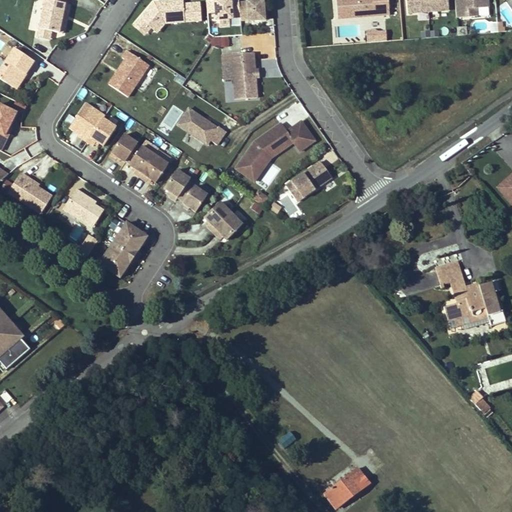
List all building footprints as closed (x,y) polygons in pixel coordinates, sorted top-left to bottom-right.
[(65,0),(44,0),(38,30),(50,33),(61,35),(64,21),(60,20),(62,13),(65,14),(67,5),(65,5),(65,0)] [(239,16),(237,0),(223,0),(214,1),(214,6),(215,21),(218,21),(228,20),(232,20),(231,17),(239,16)] [(389,16),(388,0),(335,0),(338,20),(389,16)] [(448,0),(405,0),(407,15),(450,12),(448,0)] [(488,8),(487,0),(454,0),(456,19),(477,17),(477,9),(488,8)] [(200,22),(199,4),(182,6),(182,1),(154,4),(140,20),(150,29),(155,23),(161,28),(164,25),(200,22)] [(247,3),(239,4),(240,22),(248,21),(248,22),(264,21),(263,1),(246,2),(247,3)] [(492,19),(491,8),(488,8),(477,9),(477,17),(478,20),(492,19)] [(150,29),(140,20),(134,28),(144,36),(150,29)] [(228,20),(218,21),(219,28),(229,28),(228,20)] [(155,23),(150,29),(157,34),(161,28),(155,23)] [(386,28),(366,30),(367,43),(387,40),(386,28)] [(50,33),(38,30),(36,39),(48,42),(50,33)] [(228,35),(208,36),(208,47),(229,46),(228,35)] [(25,77),(35,62),(15,49),(0,71),(0,78),(15,88),(23,76),(25,77)] [(149,66),(127,52),(122,59),(125,61),(109,86),(128,98),(149,66)] [(253,54),(232,56),(235,101),(257,99),(255,79),(254,72),(253,54)] [(23,76),(15,88),(17,90),(25,77),(23,76)] [(104,120),(105,117),(86,104),(70,128),(80,134),(83,136),(82,138),(88,142),(104,120)] [(16,113),(0,105),(0,150),(1,151),(9,137),(6,135),(9,128),(16,113)] [(188,110),(176,127),(206,146),(209,141),(216,146),(225,133),(218,128),(216,129),(188,110)] [(104,120),(88,142),(94,147),(96,144),(97,142),(100,144),(104,147),(117,129),(104,120)] [(313,140),(300,121),(285,131),(280,123),(259,137),(260,139),(256,143),(253,141),(241,160),(252,168),(258,160),(265,164),(270,157),(292,142),(298,151),(313,140)] [(136,148),(138,146),(124,136),(109,158),(116,162),(118,159),(121,161),(125,164),(136,148)] [(125,164),(130,167),(140,151),(136,148),(125,164)] [(134,175),(141,179),(155,158),(142,149),(140,151),(130,167),(133,169),(136,172),(135,174),(134,175)] [(155,158),(141,179),(147,183),(149,180),(152,182),(156,185),(169,167),(155,158)] [(253,181),(265,164),(258,160),(252,168),(241,160),(235,168),(253,181)] [(296,201),(330,176),(319,161),(285,185),(296,201)] [(0,182),(8,175),(0,169),(0,182)] [(511,206),(511,171),(495,187),(511,206)] [(187,187),(191,181),(177,172),(165,190),(169,193),(172,195),(170,197),(169,198),(176,203),(178,200),(187,187)] [(38,188),(28,182),(30,180),(22,174),(20,175),(8,194),(40,215),(52,198),(38,188)] [(30,180),(28,182),(38,188),(39,186),(30,180)] [(187,187),(178,200),(184,204),(183,205),(185,206),(190,210),(196,214),(208,197),(194,188),(193,191),(187,187)] [(276,194),(287,217),(298,212),(287,189),(276,194)] [(95,206),(89,203),(91,201),(76,191),(63,211),(78,220),(92,230),(104,213),(95,206)] [(258,199),(255,197),(252,201),(262,208),(268,200),(260,195),(258,199)] [(208,229),(213,235),(231,217),(220,205),(204,220),(208,224),(210,226),(208,229)] [(231,217),(213,235),(218,240),(219,240),(221,238),(224,240),(227,243),(243,228),(231,217)] [(126,225),(99,266),(119,279),(129,264),(137,253),(147,239),(126,225)] [(360,242),(355,235),(344,242),(349,249),(360,242)] [(79,252),(88,258),(94,247),(86,242),(79,252)] [(140,256),(137,253),(129,264),(133,267),(140,256)] [(177,263),(172,260),(168,266),(173,269),(177,263)] [(464,330),(488,323),(490,322),(491,326),(505,322),(502,311),(500,312),(491,283),(479,287),(480,290),(467,294),(459,264),(450,266),(455,282),(453,282),(459,303),(453,305),(445,307),(449,321),(461,318),(464,330)] [(436,270),(440,285),(443,284),(443,285),(446,284),(453,282),(455,282),(450,266),(436,270)] [(32,347),(0,308),(0,359),(7,368),(32,347)] [(452,333),(464,330),(461,318),(449,321),(452,333)] [(480,392),(472,399),(486,415),(492,410),(484,400),(486,398),(485,397),(480,392)] [(336,509),(369,484),(357,468),(324,493),(336,509)]
